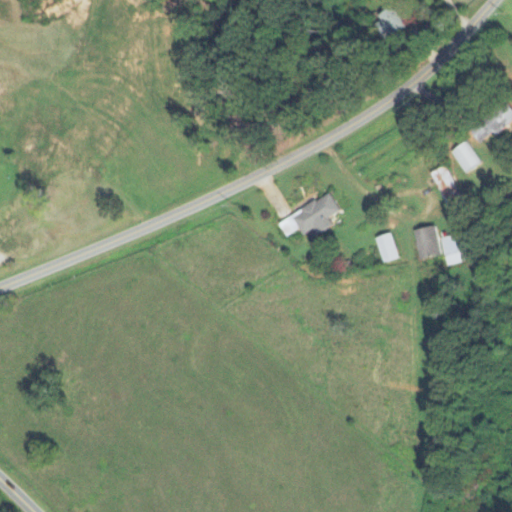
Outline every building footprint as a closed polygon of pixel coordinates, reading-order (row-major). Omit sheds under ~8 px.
[(373,21),(382,41),(406,31),(397,11),(373,21)] [(480,144),(494,134),(496,136),(511,124),(511,108),(508,103),(471,132),(480,144)] [(481,164),(466,143),(451,153),(466,174),(481,164)] [(448,208),(462,201),(447,167),(432,173),(448,208)] [(280,226),(288,239),(300,230),(305,237),(315,230),(319,236),(334,226),(329,219),(341,212),(329,194),(280,226)] [(414,232),(422,261),(442,256),(435,227),(414,232)] [(400,259),(391,234),(376,239),(384,264),(400,259)] [(442,239),(446,267),(469,263),(465,235),(442,239)]
